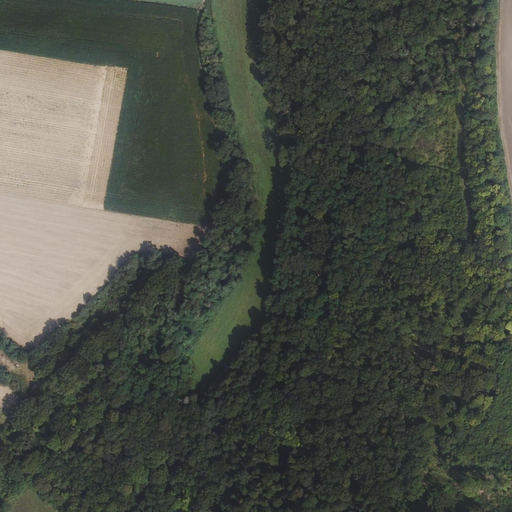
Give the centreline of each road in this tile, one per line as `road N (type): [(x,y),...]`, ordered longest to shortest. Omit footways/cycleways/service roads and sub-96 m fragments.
road 1 (track): [(0,438),(168,264)]
road 2 (track): [(511,188),(500,117),(499,0)]
